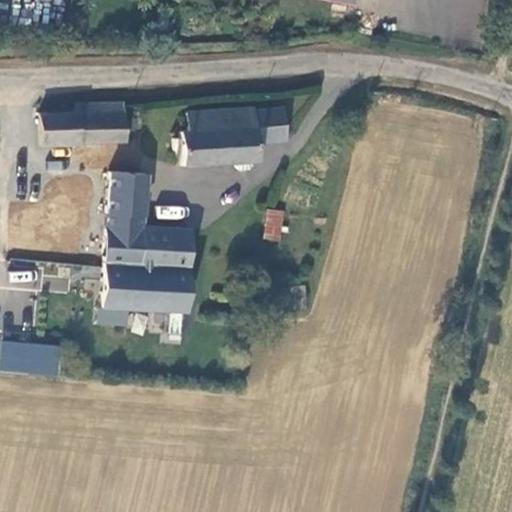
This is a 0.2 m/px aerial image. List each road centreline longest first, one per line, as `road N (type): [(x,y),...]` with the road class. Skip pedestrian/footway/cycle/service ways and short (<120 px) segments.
road 1 (unclassified): [(511,97),(421,73),(355,67),(0,83)]
road 2 (track): [(69,167),(83,321),(171,329)]
